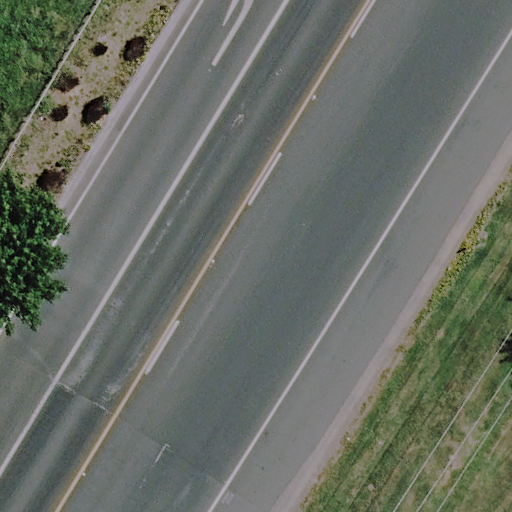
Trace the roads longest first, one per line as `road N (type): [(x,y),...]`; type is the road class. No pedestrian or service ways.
road 1 (primary): [(219,312),(422,0)]
road 2 (primary): [(219,312),(331,104),(337,0)]
road 3 (primary): [(96,511),(219,312)]
